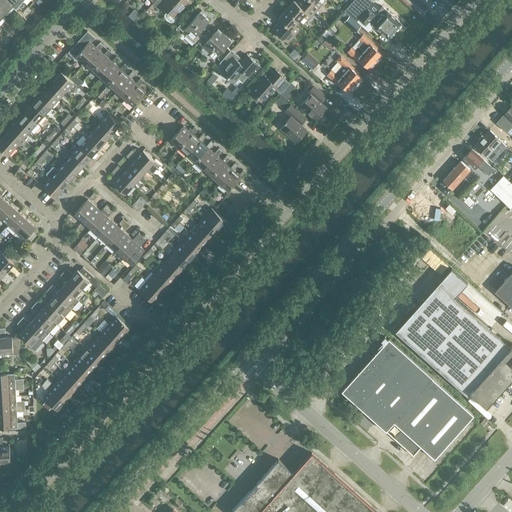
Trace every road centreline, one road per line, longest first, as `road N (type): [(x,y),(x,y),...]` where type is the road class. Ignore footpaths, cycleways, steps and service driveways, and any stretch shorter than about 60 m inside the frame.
road 1 (tertiary): [(248,357),(511,59)]
road 2 (unclassified): [(287,214),(476,0)]
road 3 (unclassified): [(422,511),(248,357)]
road 4 (unclassified): [(18,511),(172,341)]
road 5 (tertiary): [(109,511),(248,357)]
road 6 (unclassified): [(172,341),(287,214)]
road 7 (residential): [(81,0),(0,92)]
